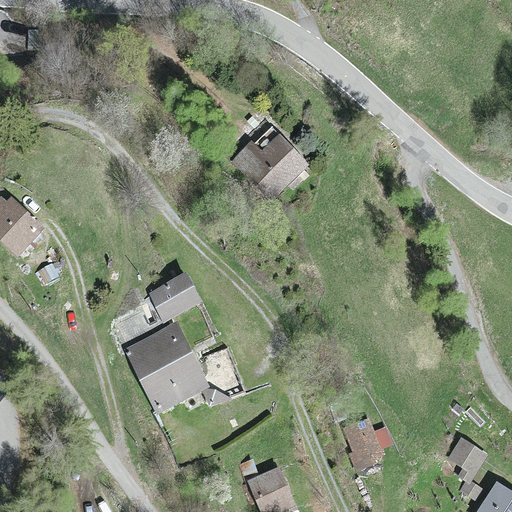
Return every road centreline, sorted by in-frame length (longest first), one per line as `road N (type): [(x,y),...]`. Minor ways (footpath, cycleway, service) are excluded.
road 1 (unclassified): [(63,0),(250,16),(314,51),(425,144)]
road 2 (residential): [(425,144),(408,164),(411,178),(489,368),(511,402)]
road 3 (track): [(113,463),(120,452),(114,412),(70,258),(35,208)]
road 4 (residential): [(0,307),(148,511)]
road 5 (track): [(260,124),(143,43),(80,30),(65,20),(58,0)]
